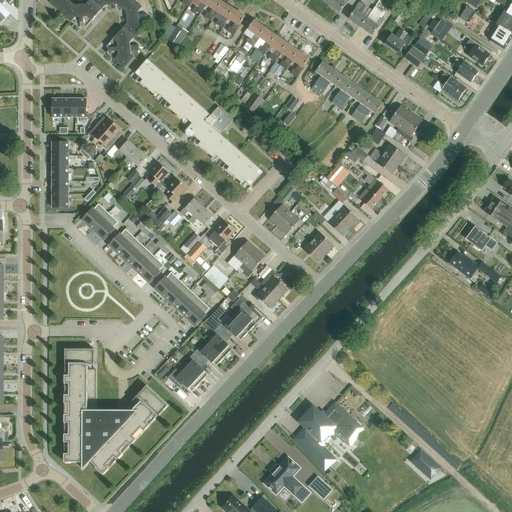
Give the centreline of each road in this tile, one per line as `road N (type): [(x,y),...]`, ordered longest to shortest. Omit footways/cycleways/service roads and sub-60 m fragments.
road 1 (residential): [(187,511),(428,245),(500,150)]
road 2 (residential): [(321,288),(79,72),(26,69)]
road 3 (tertiary): [(114,511),(321,288)]
road 4 (residential): [(464,127),(279,0)]
road 5 (tertiary): [(321,288),(464,127)]
road 6 (unclassified): [(152,306),(176,329),(123,374),(108,360),(128,332)]
road 7 (residential): [(43,470),(26,428),(30,332)]
road 8 (unclassified): [(44,224),(65,224),(152,306)]
road 9 (residential): [(21,206),(26,69)]
road 10 (residential): [(30,332),(21,206)]
